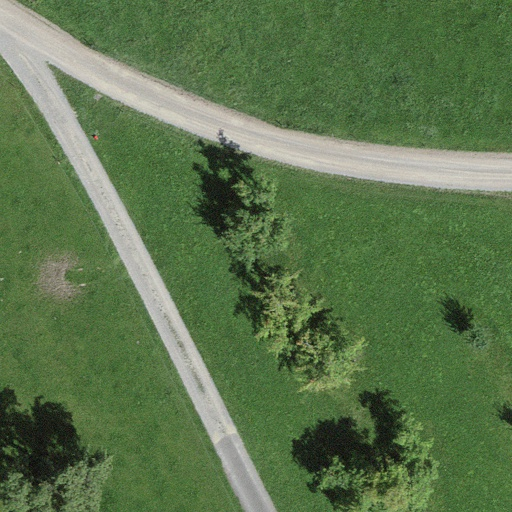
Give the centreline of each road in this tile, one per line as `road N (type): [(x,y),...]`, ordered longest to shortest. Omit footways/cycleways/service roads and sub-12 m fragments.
road 1 (track): [(0,17),(126,232),(266,511)]
road 2 (track): [(0,17),(273,147),(418,176),(511,178)]
